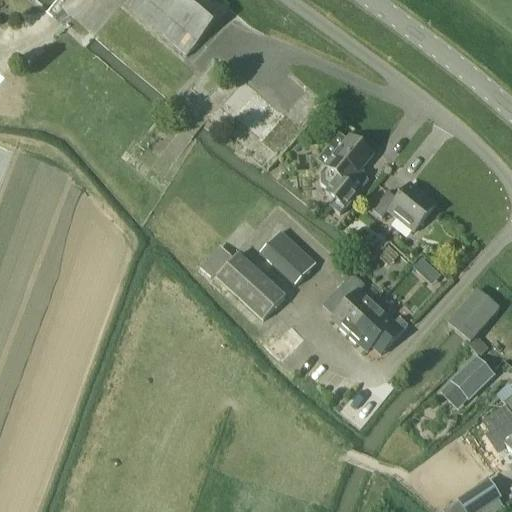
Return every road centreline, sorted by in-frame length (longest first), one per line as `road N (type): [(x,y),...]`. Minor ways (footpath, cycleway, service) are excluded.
road 1 (residential): [(293,0),(378,62),(511,186)]
road 2 (unclassified): [(372,0),(511,111)]
